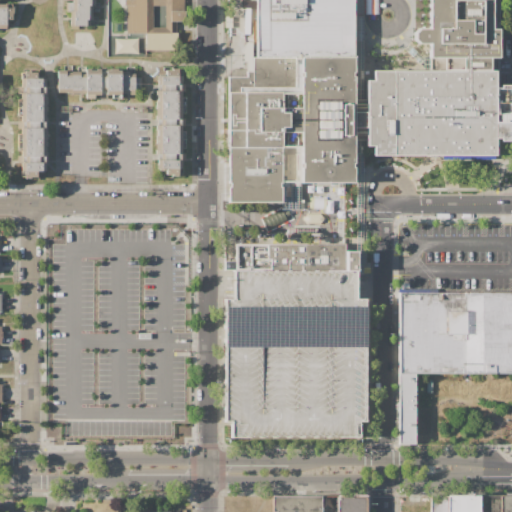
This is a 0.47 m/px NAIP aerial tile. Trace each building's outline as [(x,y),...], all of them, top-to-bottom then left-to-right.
[(95,0),(95,3),(98,3),(98,11),(92,11),(92,18),(97,18),(97,26),(78,25),(78,29),(70,29),(70,25),(70,12),(65,12),(65,2),(72,2),(72,0),(95,0)] [(124,0),(124,6),(126,6),(126,35),(145,35),(145,50),(174,50),(174,23),(185,23),(185,0),(124,0)] [(352,0),(256,0),(256,59),(300,57),(354,57),(352,0)] [(435,0),(496,0),(497,34),(511,34),(511,58),(490,59),(464,59),(434,59),(434,43),(420,43),(420,37),(420,33),(435,33),(435,0)] [(0,4),(5,4),(5,8),(13,8),(13,14),(12,14),(12,20),(7,20),(7,26),(5,26),(5,28),(1,28),(0,28),(0,4)] [(137,39),(114,38),(113,53),(136,53),(137,39)] [(249,59),(256,59),(300,57),(354,57),(354,112),(354,139),(354,181),(300,181),(291,182),(278,182),(278,204),(226,204),(225,77),(249,76),(249,59)] [(464,68),(464,59),(490,59),(491,68),(464,68)] [(134,72),(134,77),(140,77),(141,89),(134,90),(134,91),(134,93),(121,93),(121,98),(112,98),(112,95),(106,95),(106,93),(100,93),(98,95),(94,95),(94,98),(86,98),(86,95),(84,95),(84,94),(72,94),(72,93),(67,93),(66,92),(57,92),(57,72),(57,70),(63,70),(63,65),(72,65),(72,71),(78,71),(78,67),(86,66),(86,69),(90,69),(90,70),(96,70),(96,69),(100,69),(100,70),(109,70),(109,68),(117,68),(117,70),(120,70),(120,71),(125,71),(125,66),(134,66),(134,72)] [(177,68),(171,68),(171,70),(165,70),(165,74),(160,74),(160,76),(156,76),(156,85),(160,85),(160,90),(157,90),(157,94),(155,94),(155,119),(160,119),(160,125),(155,125),(155,154),(160,154),(160,160),(157,160),(157,168),(160,168),(160,170),(165,170),(165,174),(164,174),(164,177),(173,177),(173,175),(177,175),(177,174),(181,174),(181,159),(177,160),(177,154),(181,154),(181,148),(184,148),(184,131),(181,131),(181,125),(177,125),(177,119),(181,119),(181,113),(184,113),(184,97),(181,97),(181,90),(177,90),(177,85),(181,85),(181,76),(177,76),(177,68)] [(379,68),(428,68),(464,68),(491,68),(496,68),(496,87),(511,87),(511,138),(495,137),(495,154),(380,153),(380,143),(365,143),(366,138),(365,112),(365,82),(379,82),(379,68)] [(24,71),(30,71),(30,72),(36,72),(36,77),(41,77),(41,78),(45,78),(45,87),(41,87),(41,93),(45,93),(45,97),(46,97),(46,122),(42,122),(42,127),(46,127),(47,156),(42,156),(42,162),(45,162),(45,171),(42,171),(42,173),(37,173),(37,176),(38,176),(38,179),(29,179),(29,178),(25,178),(25,176),(21,176),(21,162),(25,162),(25,156),(21,156),(21,150),(18,150),(17,134),(21,134),(21,127),(25,127),(25,122),(21,122),(21,116),(17,116),(17,99),(21,99),(21,93),(25,93),(24,87),(21,87),(20,78),(24,78),(24,71)] [(365,112),(359,112),(354,112),(354,139),(359,138),(366,138),(365,112)] [(280,209),(297,209),(298,183),(297,183),(297,179),(284,179),(284,188),(281,188),(280,209)] [(227,438),(366,437),(365,300),(356,299),(356,288),(356,264),(356,244),(226,244),(227,438)] [(399,292),(511,292),(511,374),(415,374),(399,374),(399,292)] [(398,442),(415,442),(415,374),(399,374),(398,442)] [(398,511),(398,495),(429,495),(429,511),(398,511)] [(429,511),(429,495),(449,495),(447,511),(429,511)] [(447,511),(449,495),(483,495),(481,511),(447,511)] [(481,511),(483,495),(502,495),(500,511),(481,511)] [(500,511),(502,495),(511,495),(511,511),(500,511)] [(321,497),(321,511),(272,511),(272,497),(321,497)] [(337,497),(337,511),(321,511),(321,497),(337,497)] [(337,511),(337,497),(366,497),(365,511),(337,511)]
